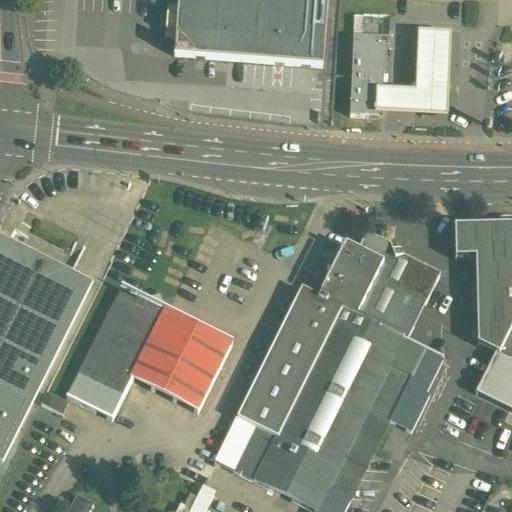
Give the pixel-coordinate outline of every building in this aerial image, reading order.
[(178,0),(174,57),(322,69),(325,35),(313,34),(315,6),(327,7),(327,0),(178,0)] [(353,40),(388,42),(389,20),(354,19),(353,40)] [(449,38),(417,36),(414,96),(381,94),(375,94),(374,118),(378,118),(445,121),(449,38)] [(388,42),(353,40),(349,119),(377,121),(378,118),(374,118),(375,94),(381,94),(388,42)] [(511,223),(511,222),(508,222),(508,223),(496,225),(496,229),(454,230),(454,262),(474,262),(476,332),(475,332),(471,340),(476,342),(477,348),(498,358),(511,330),(511,223)] [(0,457),(2,459),(91,279),(1,234),(0,236),(0,457)] [(358,253),(346,247),(345,249),(342,248),(340,253),(328,267),(327,270),(333,273),(320,299),(366,322),(371,312),(368,311),(375,296),(394,290),(397,292),(412,263),(404,259),(401,250),(392,253),(391,248),(372,239),(364,241),(358,253)] [(440,277),(412,263),(397,292),(426,306),(440,277)] [(302,290),(236,422),(254,432),(320,299),(302,290)] [(229,348),(120,294),(66,401),(111,423),(131,383),(196,415),(229,348)] [(366,322),(320,299),(254,432),(233,475),(307,511),(345,511),(389,424),(407,388),(425,352),(366,322)] [(511,330),(498,358),(479,395),(511,412),(511,330)] [(443,361),(425,352),(407,388),(425,397),(426,396),(443,361)] [(407,388),(389,424),(410,435),(428,397),(426,396),(425,397),(407,388)] [(67,407),(46,397),(40,408),(62,418),(67,407)] [(201,490),(190,511),(204,511),(205,511),(212,496),(201,490)] [(90,511),(92,508),(76,500),(70,511),(90,511)]
